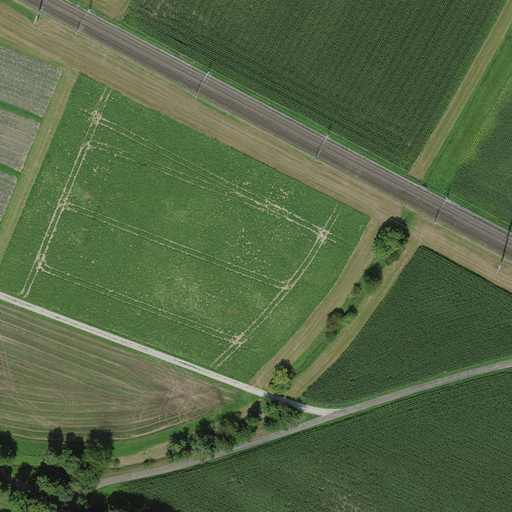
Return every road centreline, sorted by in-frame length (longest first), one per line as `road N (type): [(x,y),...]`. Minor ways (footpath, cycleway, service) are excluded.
road 1 (track): [(0,20),(511,289)]
road 2 (track): [(68,511),(82,492),(104,483),(511,364)]
road 3 (track): [(341,415),(278,400),(0,295)]
